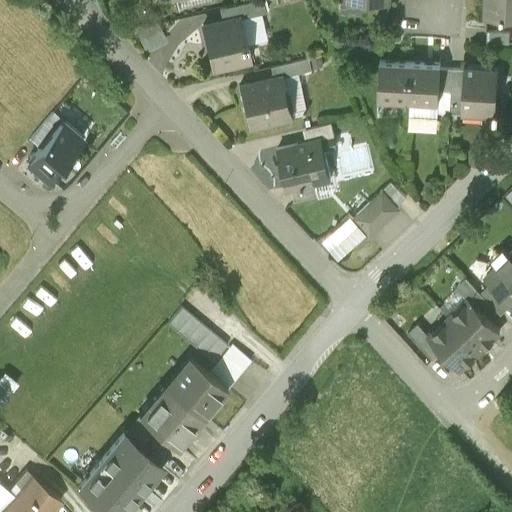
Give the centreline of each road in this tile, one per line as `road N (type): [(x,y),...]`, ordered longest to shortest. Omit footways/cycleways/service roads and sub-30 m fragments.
road 1 (residential): [(163,105),(357,308)]
road 2 (residential): [(182,511),(357,308)]
road 3 (residential): [(357,308),(454,421),(511,351)]
road 4 (residential): [(357,308),(511,157)]
road 5 (residential): [(68,0),(163,105)]
road 6 (residential): [(163,105),(79,200)]
